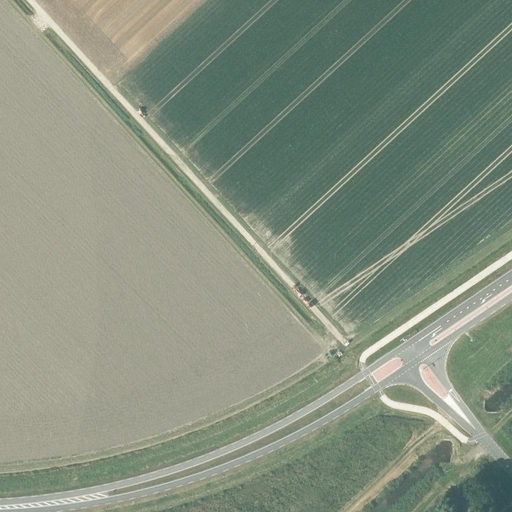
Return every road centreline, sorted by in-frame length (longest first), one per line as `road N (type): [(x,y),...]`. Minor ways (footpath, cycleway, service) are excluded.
road 1 (secondary): [(408,345),(265,432),(63,503)]
road 2 (secondary): [(63,503),(111,500),(210,473),(323,422),(410,366)]
road 3 (secondary): [(511,276),(408,345)]
